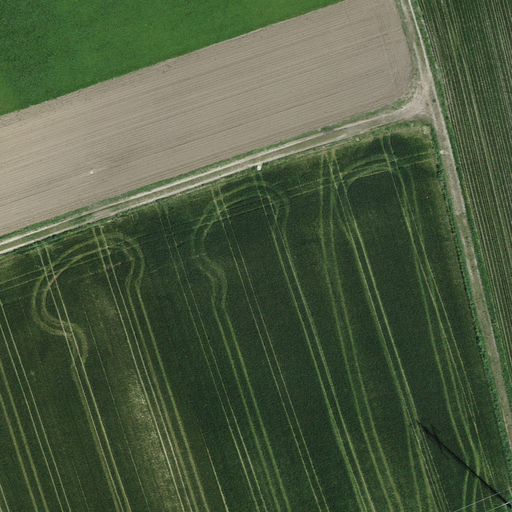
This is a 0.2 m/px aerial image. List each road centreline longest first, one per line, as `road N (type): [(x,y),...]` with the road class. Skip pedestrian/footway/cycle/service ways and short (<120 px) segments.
road 1 (track): [(398,0),(431,104),(511,444)]
road 2 (track): [(0,249),(431,104)]
